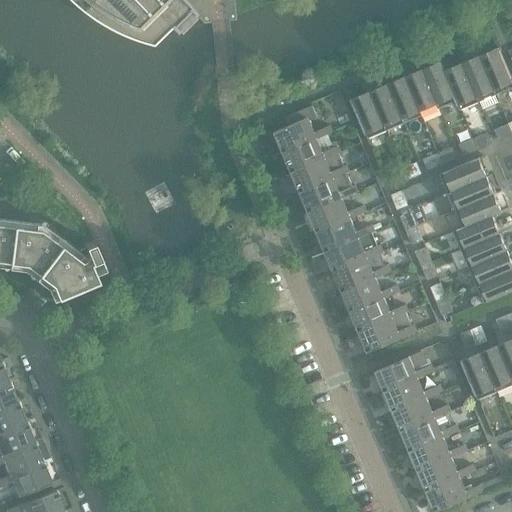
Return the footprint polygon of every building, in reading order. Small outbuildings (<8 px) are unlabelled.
[(184,5),(186,7),(189,5),(183,0),(70,0),(80,8),(91,16),(102,23),(113,29),(125,34),(138,39),(150,42),(170,22),(168,20),(184,5)] [(511,88),(511,79),(499,48),(480,56),(496,95),(511,88)] [(496,95),(480,56),(462,63),(478,103),(496,95)] [(458,103),(445,70),(446,70),(442,62),(423,70),(440,110),(457,103),(458,103)] [(478,103),(462,63),(446,70),(445,70),(458,103),(457,103),(460,111),(478,103)] [(440,110),(423,70),(405,78),(422,118),(440,110)] [(422,118),(405,78),(387,85),(404,125),(422,118)] [(404,125),(387,85),(370,92),(387,132),(404,125)] [(387,132),(370,92),(352,100),(369,140),(387,132)] [(316,140),(309,122),(318,118),(313,106),(287,118),(291,127),(276,133),(285,154),(316,140)] [(511,134),(511,132),(508,124),(494,130),(499,141),(511,134)] [(333,133),(330,125),(319,131),(322,137),(333,133)] [(492,144),(488,134),(474,139),(478,149),(492,144)] [(478,149),(474,139),(459,146),(463,156),(478,149)] [(294,174),(339,154),(342,153),(338,145),(322,152),(316,140),(285,154),(294,174)] [(456,159),(452,148),(438,155),(442,165),(456,159)] [(303,195),(348,175),(351,174),(348,166),(345,168),(339,154),(294,174),(303,195)] [(442,165),(438,155),(423,161),(428,171),(442,165)] [(487,177),(479,158),(440,175),(448,193),(487,177)] [(421,174),(416,163),(402,169),(407,180),(421,174)] [(407,180),(402,169),(388,175),(393,186),(407,180)] [(344,200),(359,193),(356,186),(353,187),(348,175),(303,195),(312,214),(344,200)] [(495,195),(487,177),(448,193),(455,211),(495,195)] [(408,206),(402,192),(391,197),(397,211),(408,206)] [(503,213),(495,195),(455,211),(462,228),(462,229),(494,216),(503,213)] [(320,233),(352,219),(368,212),(365,205),(354,210),(353,208),(348,210),(344,200),(312,214),(320,233)] [(417,227),(411,212),(400,217),(406,231),(417,227)] [(501,233),(494,216),(462,229),(462,228),(453,231),(461,250),(501,233)] [(360,238),(352,219),(320,233),(328,252),(360,238)] [(105,269),(93,242),(85,246),(87,249),(83,251),(48,228),(43,233),(39,230),(0,225),(0,262),(26,267),(24,273),(48,290),(52,302),(101,283),(96,273),(105,269)] [(374,232),(371,226),(361,230),(364,236),(374,232)] [(423,241),(417,227),(406,231),(412,246),(423,241)] [(337,272),(370,258),(385,251),(383,245),(380,246),(374,232),(364,236),(360,238),(328,252),(337,272)] [(508,251),(501,233),(461,250),(469,268),(508,251)] [(432,262),(426,247),(415,252),(421,266),(432,262)] [(511,270),(511,260),(508,251),(469,268),(476,286),(511,270)] [(379,279),(394,272),(391,264),(381,268),(380,266),(374,268),(370,258),(337,272),(346,293),(379,279)] [(438,276),(432,262),(421,266),(427,281),(438,276)] [(511,292),(511,270),(476,286),(484,304),(511,292)] [(387,297),(403,290),(400,284),(390,289),(389,287),(383,289),(379,279),(346,293),(354,311),(387,297)] [(447,298),(441,283),(430,288),(436,302),(447,298)] [(363,332),(406,314),(411,311),(409,304),(399,309),(398,307),(392,309),(387,297),(354,311),(363,332)] [(453,312),(447,298),(436,302),(442,316),(453,312)] [(372,351),(420,330),(417,323),(411,326),(406,314),(363,332),(372,351)] [(511,331),(506,317),(495,321),(501,336),(511,331)] [(487,342),(481,328),(470,332),(477,347),(487,342)] [(477,347),(470,332),(460,336),(466,351),(477,347)] [(511,339),(497,346),(511,379),(511,339)] [(511,386),(511,379),(497,346),(480,353),(497,393),(511,386)] [(385,393),(419,379),(434,372),(431,365),(428,366),(422,352),(410,357),(376,372),(385,393)] [(497,393),(480,353),(462,361),(479,401),(497,393)] [(0,385),(9,381),(1,363),(0,363),(0,385)] [(393,413),(427,398),(442,392),(439,385),(430,389),(429,387),(423,389),(419,379),(385,393),(393,413)] [(0,410),(18,403),(9,381),(0,385),(0,410)] [(436,418),(427,398),(393,413),(401,433),(436,418)] [(0,433),(26,422),(18,403),(0,410),(0,433)] [(440,408),(443,415),(446,414),(450,412),(447,405),(440,408)] [(410,453),(444,439),(459,432),(456,425),(452,427),(446,414),(443,415),(436,418),(401,433),(410,453)] [(34,442),(26,422),(0,433),(0,453),(1,456),(34,442)] [(418,473),(452,459),(467,452),(464,445),(454,450),(453,448),(448,449),(444,439),(410,453),(418,473)] [(43,462),(34,442),(1,456),(0,456),(0,467),(0,468),(5,465),(10,476),(43,462)] [(461,479),(452,459),(418,473),(427,493),(461,479)] [(43,462),(10,476),(0,479),(0,488),(8,485),(9,487),(14,485),(19,498),(52,484),(43,462)] [(473,465),(465,468),(468,476),(476,472),(473,465)] [(473,488),(466,491),(461,479),(427,493),(434,511),(437,511),(476,495),(473,488)] [(60,511),(64,510),(56,490),(6,511),(60,511)]
